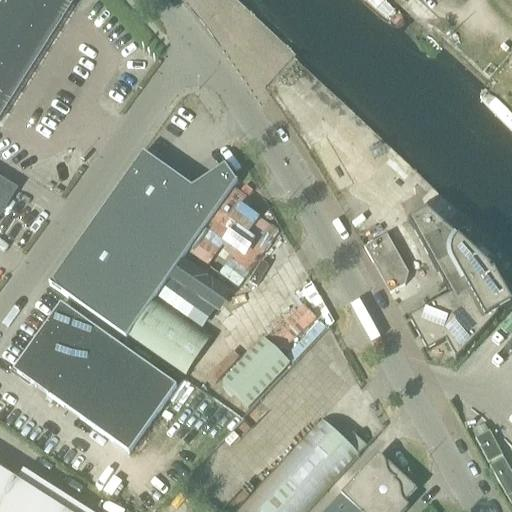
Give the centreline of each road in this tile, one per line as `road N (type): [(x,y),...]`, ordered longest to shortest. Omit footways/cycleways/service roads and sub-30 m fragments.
road 1 (unclassified): [(475,511),(234,83),(203,44)]
road 2 (unclassified): [(0,314),(203,44)]
